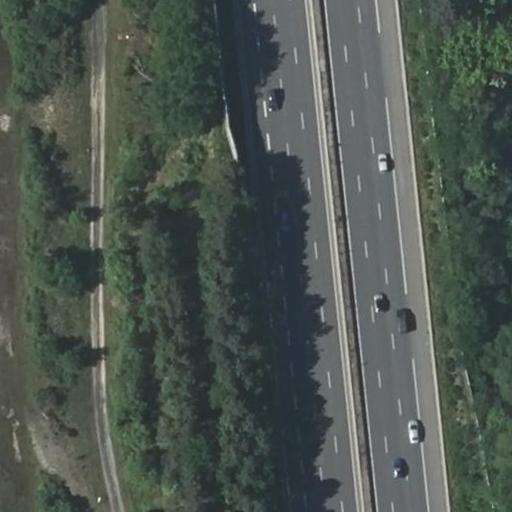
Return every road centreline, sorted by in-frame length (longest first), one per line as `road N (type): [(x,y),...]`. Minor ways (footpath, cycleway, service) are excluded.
road 1 (motorway): [(275,0),(329,511)]
road 2 (motorway): [(417,511),(364,0)]
